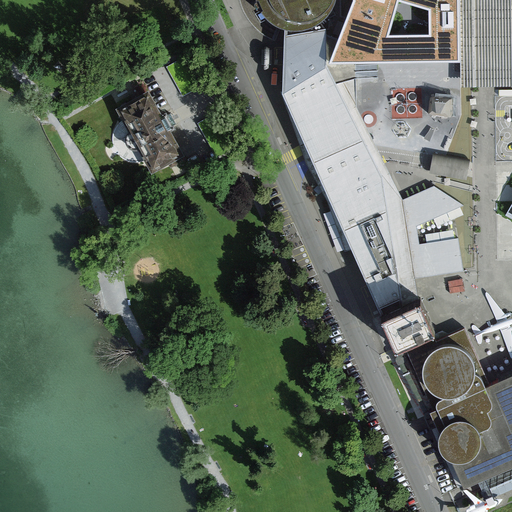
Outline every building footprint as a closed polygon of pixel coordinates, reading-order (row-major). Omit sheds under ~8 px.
[(249,0),(250,0),(252,7),(255,13),(258,19),(263,24),(268,28),(274,32),(281,34),(287,36),(293,37),(300,37),(305,36),(312,34),(318,31),(321,29),(327,27),(335,18),(337,15),(339,10),(341,4),(342,0),(249,0)] [(328,67),(357,66),(390,64),(464,65),(463,0),(353,0),(353,1),(328,67)] [(511,0),(463,0),(464,65),(464,77),(464,84),(472,84),(483,84),(511,83),(511,0)] [(293,37),(287,36),(284,105),(297,136),(311,132),(316,144),(335,190),(325,195),(345,251),(356,249),(387,316),(421,301),(420,297),(417,276),(425,274),(456,270),(464,268),(459,239),(419,246),(418,225),(450,211),(465,205),(435,187),(402,200),(385,166),(378,167),(368,146),(356,112),(357,66),(328,67),(327,27),(321,29),(318,31),(312,34),(305,36),(300,37),(293,37)] [(183,155),(148,92),(117,109),(130,133),(128,135),(126,138),(125,143),(128,148),(132,151),(137,152),(140,150),(152,172),(183,155)] [(433,93),(431,113),(452,114),(453,94),(433,93)] [(451,292),(465,291),(464,278),(450,280),(451,292)] [(387,316),(380,319),(395,353),(404,348),(436,335),(434,332),(433,329),(424,308),(421,301),(387,316)] [(439,342),(436,335),(404,348),(431,414),(489,389),(465,331),(456,335),(439,342)] [(450,467),(461,492),(471,487),(511,469),(511,379),(489,389),(431,414),(428,415),(437,437),(435,442),(435,446),(434,450),(437,457),(441,463),(446,466),(450,467)] [(511,477),(485,489),(490,499),(511,489),(511,477)]
